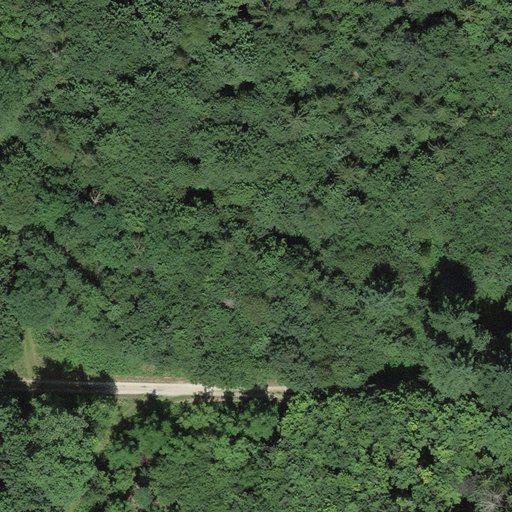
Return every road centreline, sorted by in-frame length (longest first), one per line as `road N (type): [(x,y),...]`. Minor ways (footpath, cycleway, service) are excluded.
road 1 (track): [(511,406),(0,389)]
road 2 (track): [(56,511),(0,191)]
road 3 (track): [(160,394),(113,422),(78,461),(55,504)]
